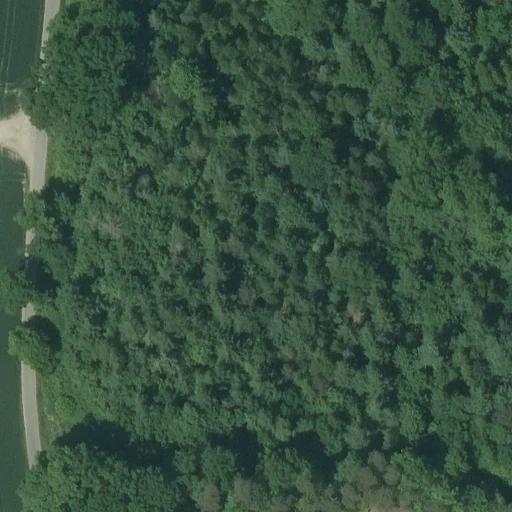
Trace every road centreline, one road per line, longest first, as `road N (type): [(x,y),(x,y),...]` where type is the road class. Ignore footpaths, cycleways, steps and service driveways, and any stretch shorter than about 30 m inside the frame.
road 1 (track): [(47,511),(33,340),(38,130)]
road 2 (unclassified): [(50,0),(38,130)]
